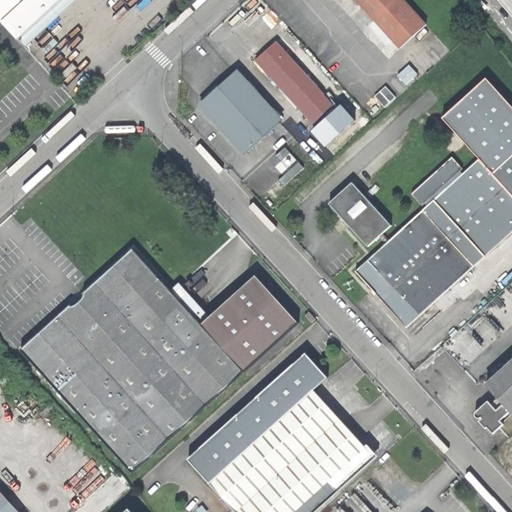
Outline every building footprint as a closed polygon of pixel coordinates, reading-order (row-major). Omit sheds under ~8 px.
[(0,0),(0,19),(18,40),(61,0),(0,0)] [(78,0),(61,0),(18,40),(26,48),(76,2),(78,0)] [(403,0),(354,0),(399,50),(426,25),(403,0)] [(317,127),(337,109),(276,42),(256,60),(317,127)] [(219,87),(204,101),(249,151),(280,124),(234,73),(219,87)] [(201,98),(204,101),(219,87),(217,85),(210,91),(201,98)] [(385,107),(396,97),(386,86),(375,96),(385,107)] [(290,153),(285,148),(276,156),(281,162),(290,153)] [(281,162),(275,167),(284,176),(299,163),(290,153),(281,162)] [(511,156),(494,173),(481,159),(464,173),(462,170),(464,168),(454,155),(412,192),(423,205),(425,202),(428,205),(408,224),(403,224),(402,229),(391,238),(387,243),(356,270),(382,299),(407,327),(473,268),(475,264),(511,232),(511,156)] [(304,168),(299,163),(284,176),(279,181),(283,186),(304,168)] [(385,232),(392,225),(352,182),(328,203),(369,247),(381,236),(385,232)] [(381,236),(387,243),(391,238),(385,232),(381,236)] [(245,373),(299,325),(256,278),(211,319),(203,326),(171,292),(133,251),(83,296),(84,298),(80,304),(74,309),(71,306),(21,352),(133,474),(245,373)] [(180,284),(171,292),(203,326),(211,319),(180,284)] [(312,325),(316,321),(309,313),(305,317),(312,325)] [(318,511),(339,493),(337,492),(374,459),(365,450),(366,449),(328,407),(314,392),(328,379),(306,355),(188,461),(234,511),(318,511)] [(511,410),(511,361),(487,384),(500,397),(499,398),(497,398),(491,403),(488,401),(476,413),(476,415),(480,417),(481,417),(482,416),(483,417),(482,419),(487,424),(495,433),(505,423),(502,420),(511,411),(511,410)] [(0,511),(17,511),(0,492),(0,511)]
